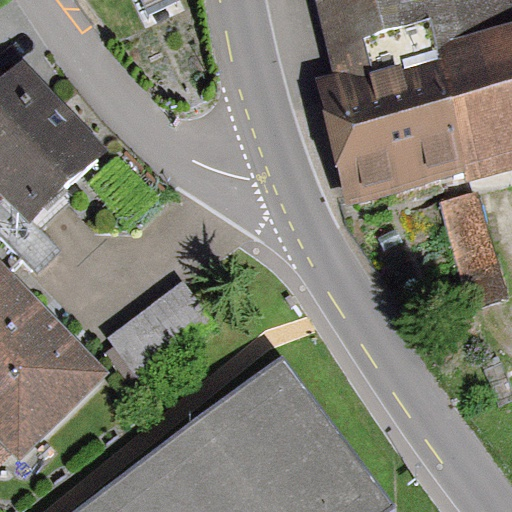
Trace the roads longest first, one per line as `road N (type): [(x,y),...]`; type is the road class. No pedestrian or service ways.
road 1 (residential): [(289,175),(334,274),(495,511)]
road 2 (residential): [(39,0),(116,97),(195,162),(239,177),(289,175)]
road 3 (residential): [(238,0),(289,175)]
